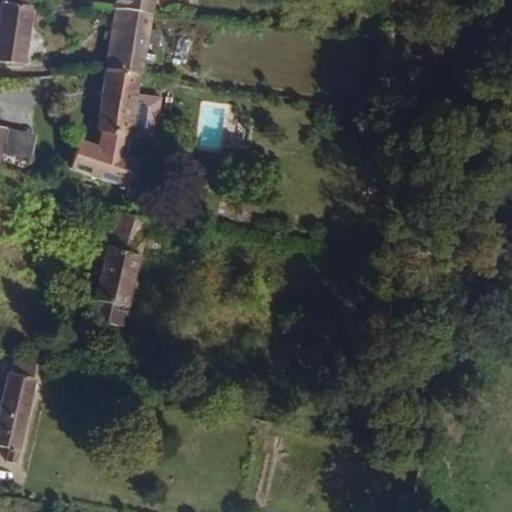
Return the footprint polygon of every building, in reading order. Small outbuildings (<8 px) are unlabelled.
[(0,0),(0,57),(20,60),(30,1),(22,0),(0,0)] [(146,9),(147,0),(111,0),(111,5),(146,9)] [(137,69),(146,9),(111,5),(101,65),(137,69)] [(127,133),(137,69),(101,65),(92,126),(127,133)] [(157,248),(164,221),(113,207),(99,258),(91,256),(86,271),(95,273),(85,315),(115,322),(137,242),(157,248)] [(10,459),(31,363),(10,357),(7,368),(3,367),(0,381),(0,442),(4,443),(1,457),(10,459)] [(403,511),(408,489),(395,488),(389,511),(403,511)]
